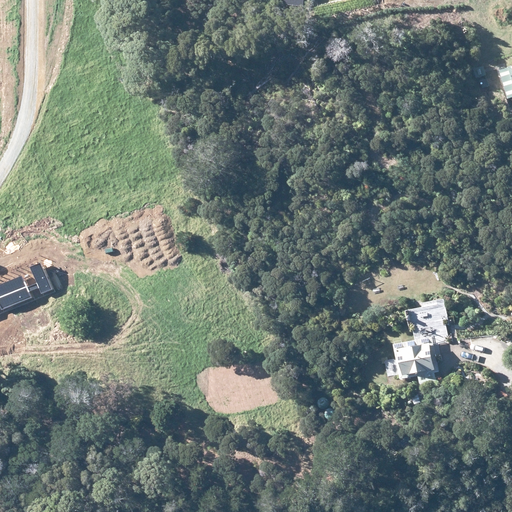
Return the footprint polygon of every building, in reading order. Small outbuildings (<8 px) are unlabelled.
[(511,65),(511,66),(511,67),(501,70),(510,98),(511,97),(511,65)] [(476,68),(478,77),(486,75),(484,66),(476,68)] [(0,287),(0,321),(1,323),(5,322),(6,324),(17,320),(16,315),(18,315),(6,285),(0,287)] [(396,344),(401,378),(441,370),(434,337),(396,344)] [(421,384),(437,381),(436,372),(419,375),(421,384)] [(416,404),(422,402),(419,395),(413,397),(416,404)]
